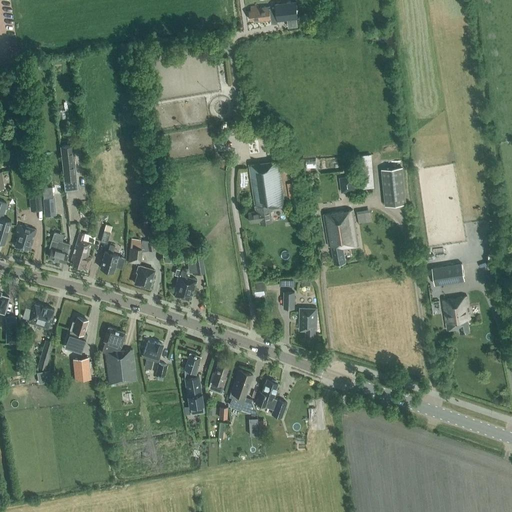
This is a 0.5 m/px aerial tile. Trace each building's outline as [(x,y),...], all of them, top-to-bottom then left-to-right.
[(290,16),(288,1),(276,3),(278,18),(290,16)] [(270,6),(260,7),(258,8),(258,5),(251,6),(251,10),(249,11),(250,20),(254,19),(254,22),(269,20),(270,27),(278,26),(277,18),(276,9),(270,10),(270,6)] [(283,156),(277,129),(267,131),(273,158),(283,156)] [(64,180),(75,179),(72,145),(60,147),(64,180)] [(25,151),(24,148),(21,146),(18,147),(17,150),(17,153),(20,155),(23,154),(25,151)] [(405,203),(402,168),(400,152),(392,153),(393,169),(382,170),(385,205),(405,203)] [(371,155),(361,155),(363,189),(374,188),(371,155)] [(272,208),(284,206),(277,161),(250,165),(257,210),(248,212),(250,221),(260,219),(261,223),(271,222),(269,210),(272,210),(272,208)] [(356,190),(354,175),(339,177),(342,192),(356,190)] [(298,182),(287,183),(289,199),(300,197),(298,182)] [(56,215),(55,197),(52,197),(51,189),(42,189),(44,216),(56,215)] [(32,209),(39,208),(37,193),(30,194),(32,209)] [(372,209),(359,210),(360,222),(374,221),(372,209)] [(324,214),(328,246),(331,245),(333,259),(334,259),(335,264),(346,263),(344,248),(357,247),(353,210),(324,214)] [(0,241),(4,243),(11,220),(0,216),(0,241)] [(17,235),(14,246),(27,250),(28,249),(30,250),(36,229),(18,224),(15,235),(17,235)] [(456,241),(467,241),(467,229),(455,230),(456,241)] [(106,243),(110,232),(106,231),(104,230),(100,241),(106,243)] [(87,257),(91,242),(82,239),(84,234),(80,232),(71,260),(74,261),(73,265),(81,267),(87,269),(91,258),(87,257)] [(491,233),(488,257),(498,259),(502,234),(491,233)] [(140,263),(142,251),(143,240),(133,239),(129,261),(140,263)] [(66,252),(69,244),(59,240),(58,242),(53,240),(50,248),(52,248),(50,255),(65,260),(67,252),(66,252)] [(116,258),(118,255),(113,253),(115,246),(110,244),(108,252),(105,251),(100,268),(105,270),(105,271),(110,272),(111,271),(113,272),(114,266),(121,268),(124,260),(116,258)] [(176,256),(176,250),(172,250),(172,247),(164,247),(163,255),(176,256)] [(205,272),(201,251),(191,253),(194,274),(205,272)] [(465,281),(462,264),(432,268),(435,285),(465,281)] [(153,273),(154,269),(139,265),(136,271),(138,272),(135,283),(148,287),(151,279),(152,280),(154,274),(153,273)] [(194,289),(197,280),(185,277),(187,272),(180,270),(176,284),(178,284),(175,295),(188,300),(191,289),(194,289)] [(302,285),(310,285),(310,275),(302,275),(302,285)] [(0,294),(1,291),(0,290),(0,311),(4,312),(9,296),(8,296),(8,297),(0,294)] [(295,308),(295,292),(284,291),(283,308),(295,308)] [(467,296),(455,297),(442,299),(445,322),(446,330),(459,328),(459,332),(469,331),(467,319),(470,318),(467,296)] [(34,303),(32,308),(25,306),(22,316),(29,319),(28,322),(47,328),(53,309),(34,303)] [(317,327),(317,307),(300,307),(300,330),(306,330),(306,337),(315,338),(315,327),(317,327)] [(7,317),(7,336),(15,336),(15,343),(18,343),(18,331),(16,331),(16,317),(7,317)] [(81,337),(83,333),(87,320),(77,317),(75,322),(72,321),(70,329),(76,331),(76,333),(78,334),(73,350),(86,354),(90,340),(81,337)] [(108,383),(135,380),(132,349),(119,351),(125,332),(108,327),(103,341),(105,342),(102,351),(105,353),(108,383)] [(45,368),(53,343),(45,340),(37,366),(45,368)] [(159,355),(163,344),(154,341),(154,342),(148,340),(143,356),(147,358),(144,367),(149,368),(152,360),(157,361),(158,360),(159,360),(160,356),(159,355)] [(184,368),(184,377),(195,376),(198,365),(197,364),(201,355),(189,352),(184,368)] [(85,357),(75,358),(78,379),(87,378),(85,357)] [(209,381),(210,381),(207,388),(221,392),(226,376),(225,376),(228,365),(218,362),(214,372),(212,372),(209,381)] [(163,379),(167,365),(158,363),(156,373),(157,374),(156,377),(163,379)] [(41,382),(53,380),(51,369),(39,371),(41,382)] [(245,397),(252,373),(238,369),(229,396),(232,397),(230,404),(241,408),(244,401),(242,400),(244,396),(245,397)] [(198,375),(195,376),(184,377),(190,414),(204,412),(202,404),(203,404),(198,375)] [(278,383),(266,379),(261,393),(259,392),(257,405),(274,412),(272,417),(282,420),(287,405),(275,400),(279,392),(275,390),(278,383)] [(257,414),(253,399),(249,411),(257,414)] [(250,436),(258,435),(257,418),(249,418),(250,436)]
